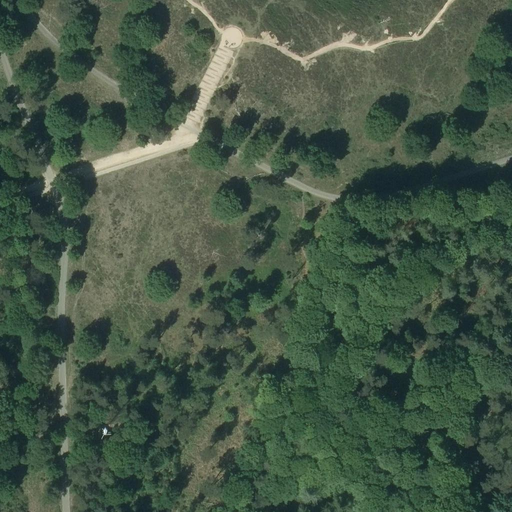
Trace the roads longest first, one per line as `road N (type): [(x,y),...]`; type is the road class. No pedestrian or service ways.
road 1 (track): [(275,511),(327,380),(385,283),(436,250),(511,241)]
road 2 (track): [(65,511),(65,241),(54,188)]
road 3 (track): [(511,158),(390,196),(348,199),(324,196),(207,138)]
road 4 (track): [(511,357),(470,363),(398,397),(288,477)]
road 5 (unknown): [(73,425),(80,172)]
road 6 (track): [(207,138),(74,57),(20,0)]
road 7 (track): [(52,181),(0,46)]
